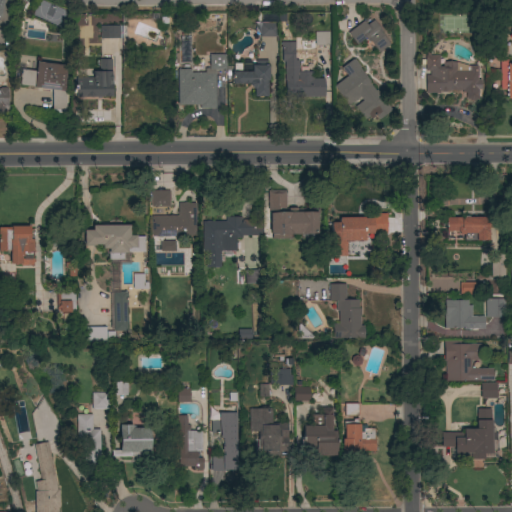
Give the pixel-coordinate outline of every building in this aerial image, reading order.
[(64,11),(38,0),(36,0),(29,16),(57,28),(64,11)] [(364,21),(367,25),(374,20),(382,31),(380,32),(390,44),(378,53),(369,41),(368,42),(365,38),(356,44),(347,33),(364,21)] [(259,37),(259,23),(277,23),(277,37),(259,37)] [(126,26),(127,38),(100,39),(100,26),(126,26)] [(329,45),(315,45),(315,32),(329,31),(329,45)] [(190,62),(181,62),(181,36),(190,36),(190,62)] [(324,97),(297,97),(297,99),(285,99),(284,62),(282,62),(281,42),(295,42),(295,50),(294,50),(294,58),(295,58),(295,60),(298,60),(298,72),(312,72),(312,79),(324,78),(324,97)] [(478,80),(481,80),(481,90),(478,90),(478,100),(475,100),(475,101),(468,101),(468,100),(466,100),(466,93),(462,93),(462,91),(447,91),(447,92),(441,92),(441,91),(439,91),(439,93),(425,93),(425,76),(430,76),(430,71),(425,71),(425,56),(426,56),(426,52),(430,52),(430,55),(439,55),(439,67),(443,67),(443,62),(457,62),(457,69),(469,69),(469,66),(478,66),(478,80)] [(215,108),(199,108),(199,105),(177,105),(177,69),(191,69),(191,73),(205,73),(205,68),(209,68),(209,55),(226,55),(226,70),(215,70),(215,108)] [(75,97),(75,67),(94,67),(94,71),(99,71),(99,59),(112,59),(112,97),(75,97)] [(391,110),(378,120),(375,116),(371,119),(368,116),(364,120),(354,107),(362,101),(359,97),(348,105),(334,86),(347,76),(341,68),(353,59),(353,60),(354,59),(360,67),(359,68),(370,82),(368,83),(375,91),(376,90),(391,110)] [(255,65),(255,60),(267,60),(267,65),(268,65),(268,81),(267,81),(267,97),(254,97),(254,89),(252,89),(249,86),(249,84),(232,84),(232,72),(234,72),(233,63),(242,63),(242,72),(252,72),(252,65),(255,65)] [(500,60),(507,60),(507,64),(511,64),(511,100),(509,100),(509,99),(506,99),(506,96),(505,96),(505,94),(506,94),(506,92),(505,92),(505,90),(500,90),(500,60)] [(65,91),(65,103),(63,103),(63,108),(54,108),(54,104),(51,104),(51,90),(33,88),(33,87),(19,85),(21,69),(35,71),(36,62),(59,65),(59,70),(66,71),(63,91),(65,91)] [(0,88),(5,88),(8,90),(8,92),(7,92),(7,103),(8,103),(8,111),(0,111),(0,88)] [(286,209),(288,209),(288,208),(297,208),(297,212),(317,212),(317,234),(290,234),(290,238),(272,239),(272,234),(270,234),(270,213),(269,213),(269,210),(268,211),(268,191),(285,190),(286,209)] [(151,207),(150,191),(170,191),(170,207),(151,207)] [(196,236),(170,236),(170,237),(156,237),(156,236),(151,236),(151,216),(178,216),(178,203),(195,203),(196,236)] [(225,221),(225,217),(242,217),(242,220),(261,219),(261,236),(242,236),(242,238),(235,238),(235,251),(220,251),(220,267),(205,267),(205,252),(202,252),(202,222),(225,221)] [(363,217),(363,218),(372,218),(372,234),(372,238),(364,238),(364,241),(352,241),(352,242),(346,242),(346,256),(331,256),(330,223),(338,222),(338,218),(363,217)] [(487,217),(487,233),(488,233),(488,240),(475,240),(475,238),(463,239),(463,235),(458,235),(458,231),(446,231),(446,218),(487,217)] [(129,225),(129,236),(136,236),(136,237),(144,237),(144,252),(127,252),(127,253),(123,253),(123,260),(108,260),(108,248),(102,248),(102,244),(95,244),(95,246),(84,246),(84,230),(92,230),(92,226),(129,225)] [(0,228),(10,228),(10,226),(29,226),(30,239),(31,239),(31,253),(32,253),(33,264),(32,264),(32,265),(20,265),(20,264),(10,264),(10,251),(0,251),(0,228)] [(175,241),(175,252),(160,252),(160,241),(175,241)] [(490,255),(504,254),(504,277),(490,277),(490,255)] [(244,270),(259,270),(259,283),(244,284),(244,270)] [(0,271),(16,271),(16,283),(4,283),(0,274),(0,271)] [(144,283),(148,283),(148,289),(133,289),(133,274),(144,274),(144,283)] [(476,283),(476,294),(459,294),(459,283),(476,283)] [(338,311),(336,311),(336,301),(329,301),(329,284),(346,284),(346,300),(358,300),(358,309),(361,309),(361,316),(359,316),(359,326),(363,326),(363,337),(358,337),(358,338),(332,338),(332,324),(338,324),(338,311)] [(56,294),(57,294),(57,292),(75,291),(75,312),(57,312),(57,309),(56,309),(56,294)] [(127,331),(113,331),(113,293),(119,293),(119,291),(127,291),(127,331)] [(485,299),(505,299),(505,317),(503,317),(503,319),(493,319),(493,318),(485,318),(485,299)] [(484,316),(484,329),(468,329),(467,330),(464,330),(463,328),(444,328),(443,313),(444,313),(444,300),(449,300),(449,301),(467,300),(468,306),(471,305),(471,316),(484,316)] [(298,339),(297,325),(299,323),(313,337),(311,338),(298,339)] [(106,327),(106,341),(78,341),(78,327),(106,327)] [(251,329),(251,339),(238,339),(237,330),(251,329)] [(492,368),(492,381),(445,381),(445,361),(444,361),(443,341),(458,341),(458,344),(481,344),(482,360),(470,360),(470,369),(492,368)] [(271,386),(271,370),(289,369),(289,375),(292,375),(292,385),(271,386)] [(127,396),(112,395),(112,382),(127,382),(127,396)] [(293,401),(293,387),(296,388),(296,383),(303,383),(303,387),(310,387),(309,401),(293,401)] [(480,383),(496,383),(496,399),(480,399),(480,383)] [(257,398),(266,398),(266,386),(258,386),(257,398)] [(190,403),(177,403),(177,388),(189,388),(190,403)] [(92,393),(108,393),(109,410),(92,410),(92,393)] [(358,403),(358,416),(344,416),(344,403),(358,403)] [(311,426),(311,414),(322,414),(322,408),(332,407),(332,415),(331,415),(332,431),(336,431),(336,456),(314,456),(314,449),(303,449),(302,426),(311,426)] [(249,409),(271,409),(272,423),(287,423),(288,452),(280,452),(280,456),(261,457),(261,443),(258,443),(258,432),(249,432),(249,409)] [(484,454),(484,459),(470,459),(470,453),(454,454),(454,447),(441,447),(441,433),(463,433),(463,429),(476,429),(476,420),(477,420),(477,409),(491,409),(491,420),(491,433),(496,433),(496,450),(491,450),(491,454),(484,454)] [(211,434),(211,421),(219,421),(219,413),(237,413),(236,470),(224,470),(224,471),(210,471),(210,470),(209,470),(209,465),(210,465),(211,456),(222,456),(222,446),(223,446),(223,438),(220,438),(220,434),(211,434)] [(99,458),(96,458),(96,465),(83,465),(83,450),(76,450),(76,415),(91,414),(92,429),(99,429),(99,458)] [(178,467),(177,416),(187,416),(187,425),(189,425),(189,431),(201,431),(201,451),(196,451),(197,458),(202,458),(202,470),(196,470),(196,467),(178,467)] [(341,439),(344,439),(344,429),(343,429),(343,422),(352,421),(352,419),(358,419),(358,425),(359,425),(362,425),(362,429),(374,429),(374,437),(374,451),(359,451),(359,454),(341,454),(341,439)] [(141,452),(141,456),(111,457),(111,451),(119,450),(119,425),(132,425),(132,428),(150,428),(150,452),(141,452)] [(59,490),(59,508),(57,508),(57,511),(34,511),(34,491),(36,491),(33,475),(39,473),(34,445),(47,442),(57,490),(59,490)]
